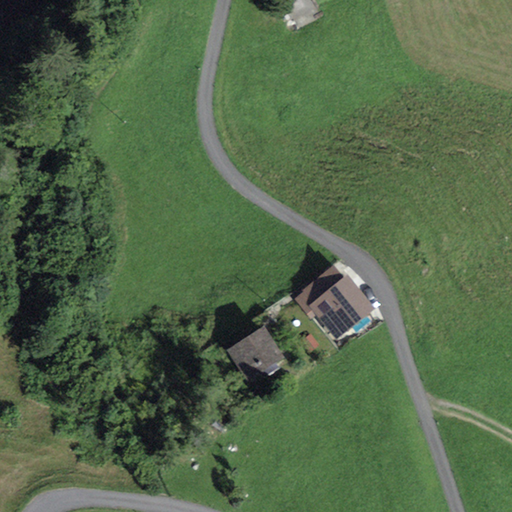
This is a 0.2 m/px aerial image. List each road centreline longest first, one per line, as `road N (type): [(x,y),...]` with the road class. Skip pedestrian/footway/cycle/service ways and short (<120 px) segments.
road 1 (track): [(226,0),(200,106),(211,154),(246,200),(349,250),(387,286),(456,511)]
road 2 (track): [(192,511),(76,498),(36,511)]
